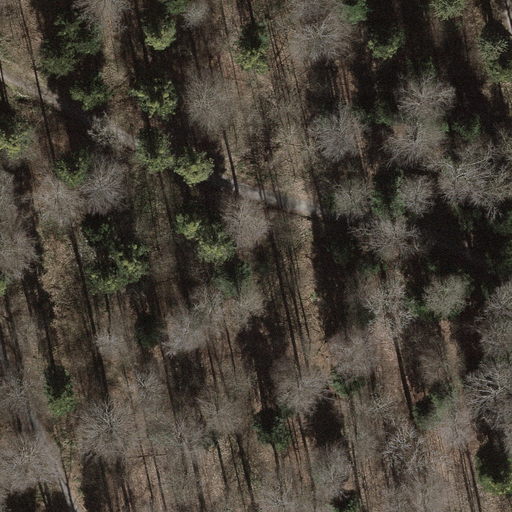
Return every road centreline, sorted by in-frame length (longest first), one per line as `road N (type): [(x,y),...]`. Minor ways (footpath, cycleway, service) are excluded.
road 1 (track): [(0,72),(264,196),(399,225),(511,276)]
road 2 (track): [(0,349),(76,511)]
